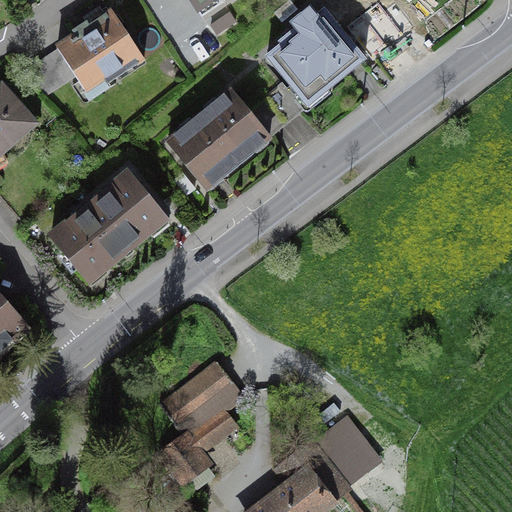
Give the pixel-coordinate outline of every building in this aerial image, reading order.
[(190,0),(202,17),(218,6),(215,2),(217,0),(190,0)] [(365,60),(324,11),(316,17),(310,9),(300,17),(291,25),(296,30),(280,43),(281,45),(267,57),(290,86),(287,89),(283,84),(265,98),(286,123),(303,110),(294,99),(298,96),(304,103),(323,87),(327,91),(365,60)] [(392,42),(399,38),(379,12),(366,21),(386,47),(392,42)] [(58,49),(59,50),(28,70),(46,96),(76,76),(87,92),(105,80),(107,83),(143,60),(112,13),(89,28),(86,24),(80,28),(74,32),(77,36),(58,49)] [(380,52),(386,47),(366,21),(354,31),(373,57),(380,52)] [(2,89),(0,90),(0,151),(31,123),(16,106),(2,89)] [(286,123),(265,98),(248,112),(231,91),(199,116),(168,142),(206,190),(269,138),(269,137),(286,123)] [(14,171),(0,182),(0,199),(5,205),(24,227),(46,208),(14,171)] [(89,284),(167,220),(129,173),(90,205),(51,237),(89,284)] [(7,303),(0,294),(0,351),(28,327),(7,303)] [(225,411),(226,412),(229,410),(227,407),(242,396),(230,379),(217,362),(159,405),(183,437),(185,437),(187,439),(225,411)] [(206,465),(197,453),(217,439),(236,425),(226,412),(225,411),(197,432),(187,439),(185,437),(183,437),(163,452),(185,481),(206,465)] [(276,488),(243,511),(328,511),(344,501),(342,499),(352,492),(387,466),(353,419),(323,441),(292,464),(296,469),(294,471),(295,473),(276,488)]
